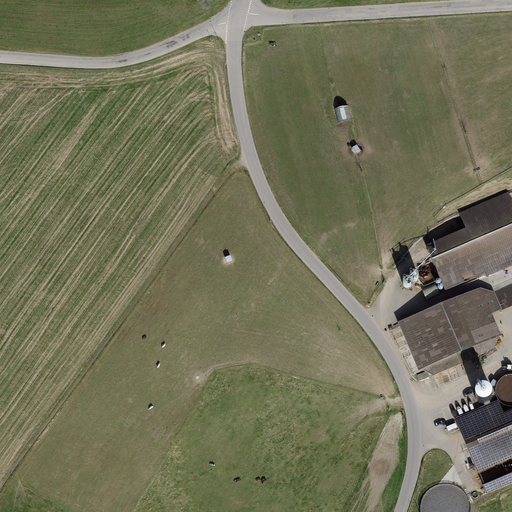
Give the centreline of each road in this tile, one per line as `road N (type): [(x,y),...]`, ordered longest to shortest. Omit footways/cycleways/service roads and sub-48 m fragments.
road 1 (tertiary): [(237,17),(238,101),(270,203),(376,333),(412,412)]
road 2 (tertiary): [(237,17),(511,5)]
road 3 (unclassified): [(237,17),(105,64),(0,57)]
